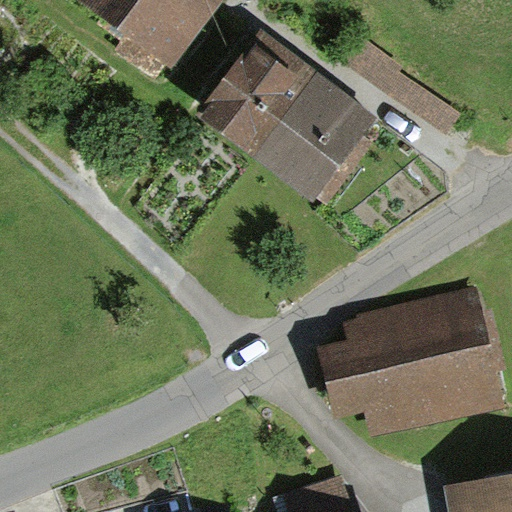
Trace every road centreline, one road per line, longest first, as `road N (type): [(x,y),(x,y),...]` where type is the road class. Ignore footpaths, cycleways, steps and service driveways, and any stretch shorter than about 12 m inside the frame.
road 1 (tertiary): [(511,185),(186,396),(0,481)]
road 2 (track): [(249,356),(165,263),(0,121)]
